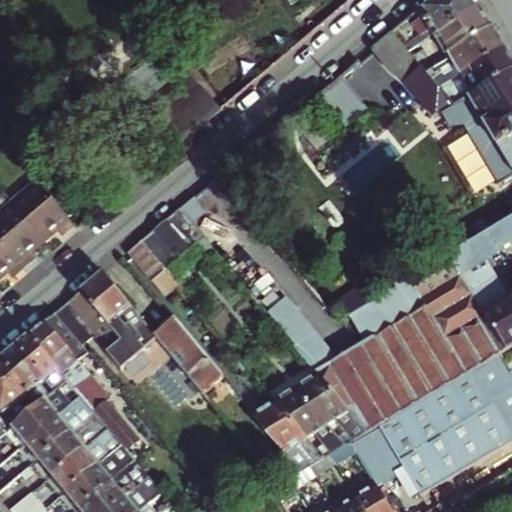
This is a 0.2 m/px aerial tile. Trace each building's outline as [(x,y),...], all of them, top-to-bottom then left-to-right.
[(417,33),(429,25),(437,36),(482,10),(475,0),(434,0),(408,23),(417,33)] [(415,57),(426,70),(433,66),(494,30),(482,10),(437,36),(428,40),(432,46),(415,57)] [(441,89),(449,84),(472,71),(506,51),(494,30),(433,66),(439,76),(434,79),(441,89)] [(464,126),(483,157),(498,148),(511,171),(511,74),(457,107),(441,89),(434,79),(426,70),(415,57),(410,51),(395,33),(375,50),(392,72),(408,82),(435,115),(442,116),(444,114),(452,128),(464,126)] [(511,74),(511,60),(506,51),(472,71),(476,78),(453,92),(449,84),(441,89),(457,107),(511,74)] [(342,128),(370,110),(349,77),(321,94),(342,128)] [(37,187),(10,209),(43,248),(55,238),(60,242),(74,231),(37,187)] [(207,211),(197,198),(182,211),(193,224),(207,211)] [(10,209),(0,217),(0,246),(23,274),(33,265),(29,259),(43,248),(10,209)] [(193,224),(182,211),(167,223),(191,252),(206,240),(193,224)] [(511,243),(511,301),(485,317),(507,352),(511,348),(511,221),(473,244),(450,258),(468,288),(479,282),(476,276),(481,273),(479,267),(503,254),(501,250),(511,243)] [(180,262),(155,233),(142,244),(167,273),(180,262)] [(167,273),(142,244),(128,255),(165,300),(179,288),(167,273)] [(0,246),(0,283),(4,281),(8,285),(23,274),(0,246)] [(307,359),(320,375),(370,434),(381,427),(500,356),(507,352),(485,317),(468,288),(450,258),(398,289),(414,315),(331,364),(319,349),(307,359)] [(103,276),(79,296),(66,307),(54,317),(76,342),(113,386),(161,345),(154,337),(103,276)] [(76,342),(54,317),(27,339),(65,383),(79,399),(93,415),(106,431),(109,435),(118,428),(78,379),(90,369),(70,346),(76,342)] [(227,382),(175,321),(154,337),(161,345),(206,399),(227,382)] [(65,383),(27,339),(15,349),(51,390),(54,393),(65,383)] [(307,359),(319,349),(314,344),(302,353),(307,359)] [(51,390),(15,349),(0,362),(38,406),(54,393),(51,390)] [(511,384),(511,375),(511,374),(507,367),(500,356),(381,427),(423,499),(511,446),(511,434),(490,398),(511,384)] [(0,361),(0,415),(1,416),(16,404),(24,411),(20,415),(23,419),(38,406),(0,362),(0,361)] [(370,434),(320,375),(297,389),(329,427),(343,418),(363,438),(370,434)] [(65,383),(54,393),(38,406),(23,419),(19,422),(10,430),(23,445),(57,417),(73,404),(79,399),(65,383)] [(329,427),(297,389),(276,402),(308,440),(322,431),(340,452),(346,448),(329,427)] [(79,399),(73,404),(79,412),(71,419),(77,428),(93,415),(79,399)] [(308,440),(276,402),(255,416),(304,473),(311,469),(326,460),(308,440)] [(19,422),(12,413),(3,421),(10,430),(19,422)] [(37,461),(51,477),(106,431),(93,415),(77,428),(37,461)] [(64,425),(57,417),(23,445),(37,461),(77,428),(71,419),(64,425)] [(106,431),(51,477),(64,493),(114,450),(119,446),(109,435),(106,431)] [(346,448),(340,452),(330,457),(336,467),(359,454),(353,444),(346,448)] [(128,467),(114,450),(64,493),(78,509),(112,481),(124,471),(128,467)] [(326,460),(311,469),(316,478),(336,467),(330,457),(326,460)] [(6,459),(0,464),(0,491),(20,475),(6,459)] [(131,479),(118,489),(112,481),(78,509),(79,511),(108,511),(138,487),(142,484),(147,479),(133,463),(128,467),(124,471),(131,479)] [(304,473),(292,480),(298,489),(316,478),(311,469),(304,473)] [(142,484),(138,487),(108,511),(141,511),(151,504),(142,492),(151,484),(147,479),(142,484)] [(280,487),(273,491),(278,499),(281,505),(301,493),(298,489),(292,480),(280,487)] [(393,511),(378,486),(355,499),(363,511),(393,511)] [(259,509),(278,499),(273,491),(255,502),(259,509)] [(40,511),(43,510),(44,509),(31,494),(30,495),(10,511),(11,511),(40,511)] [(151,504),(141,511),(173,511),(175,511),(161,496),(156,500),(151,504)] [(363,511),(355,499),(336,511),(363,511)] [(472,511),(465,500),(453,508),(454,511),(472,511)] [(260,511),(259,509),(255,502),(238,511),(260,511)]
